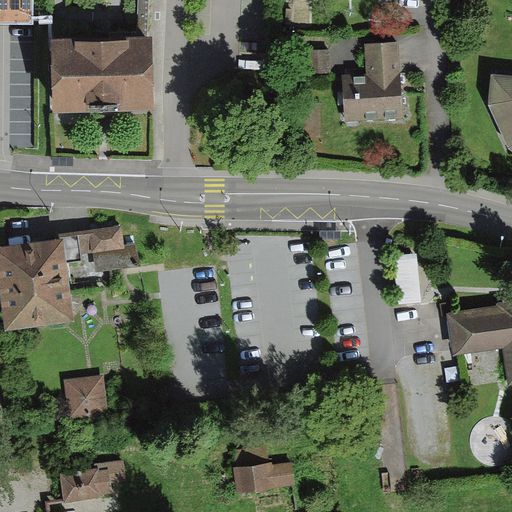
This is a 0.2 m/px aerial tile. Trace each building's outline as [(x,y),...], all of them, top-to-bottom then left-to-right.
[(0,0),(0,12),(35,13),(34,0),(0,0)] [(138,0),(138,20),(129,20),(129,24),(150,24),(150,0),(138,0)] [(54,99),(155,97),(154,25),(150,24),(129,24),(52,25),(54,99)] [(345,119),(405,114),(399,37),(365,40),(367,68),(341,70),(345,119)] [(307,70),(331,70),(330,45),(306,46),(307,70)] [(511,68),(492,67),(489,97),(509,141),(511,143),(511,68)] [(322,134),(322,100),(296,100),(296,134),(322,134)] [(122,222),(65,229),(69,258),(83,257),(82,251),(93,250),(96,269),(141,263),(138,238),(125,240),(122,222)] [(0,237),(0,278),(6,321),(76,312),(69,258),(65,229),(0,237)] [(399,300),(422,297),(417,248),(394,251),(399,300)] [(497,301),(448,308),(454,350),(505,343),(510,381),(511,380),(511,295),(497,298),(497,301)] [(103,371),(63,377),(69,420),(109,414),(103,371)] [(237,462),(270,458),(268,443),(235,447),(237,462)] [(61,469),(65,499),(104,494),(103,491),(113,490),(111,480),(127,478),(124,457),(99,460),(99,464),(61,469)] [(237,462),(234,462),(237,488),(295,481),(292,459),(273,461),(273,458),(270,458),(237,462)]
